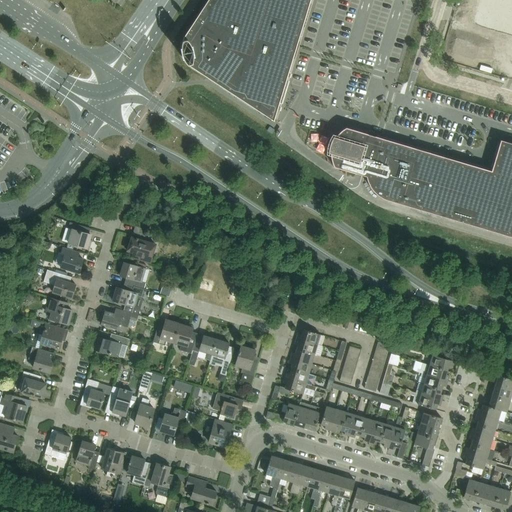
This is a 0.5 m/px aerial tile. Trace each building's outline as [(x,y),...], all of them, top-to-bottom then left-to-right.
[(310,0),(207,0),(185,36),(184,37),(183,39),(183,40),(182,41),(182,42),(182,44),(182,45),(181,47),(181,48),(181,50),(182,52),(182,53),(182,54),(183,56),(183,57),(184,58),(184,59),(185,61),(186,62),(187,63),(188,64),(189,65),(190,66),(191,67),(274,121),(310,0)] [(473,19),(473,22),(511,33),(511,0),(481,0),(475,20),(473,19)] [(369,135),(345,127),(344,128),(342,129),(341,130),(339,132),(338,133),(337,134),(336,136),(335,137),(333,136),(332,138),(331,140),(330,142),(330,144),(329,147),(329,149),(329,151),(329,153),(331,153),(331,155),(331,157),(331,159),(332,160),(332,162),(333,163),(333,165),(334,167),(354,173),(358,174),(365,176),(366,178),(366,180),(367,182),(368,184),(369,185),(370,187),(371,189),(372,190),(373,192),(375,193),(376,195),(377,195),(379,196),(380,197),(382,198),(386,200),(511,236),(511,143),(500,140),(491,171),(369,135)] [(318,159),(326,155),(322,149),(327,146),(323,140),(318,143),(314,137),(307,142),(318,159)] [(364,199),(361,204),(376,210),(378,204),(364,199)] [(86,248),(90,234),(88,234),(90,228),(70,222),(68,228),(66,228),(62,240),(68,242),(86,248)] [(144,236),(146,229),(135,226),(133,232),(144,236)] [(138,238),(136,237),(136,239),(131,237),(127,251),(133,252),(131,258),(139,260),(147,263),(150,264),(155,244),(138,239),(138,238)] [(79,273),(83,259),(77,258),(79,252),(63,247),(61,253),(59,252),(55,264),(61,265),(60,267),(79,273)] [(141,281),(145,268),(147,263),(139,260),(137,266),(124,262),(120,276),(126,277),(124,283),(144,289),(145,283),(141,281)] [(71,298),(75,284),(70,283),(71,277),(47,269),(43,282),(54,285),(52,292),(71,298)] [(142,295),(144,289),(124,283),(122,289),(116,287),(112,300),(112,301),(134,307),(137,294),(142,295)] [(68,324),(72,310),(66,309),(68,303),(49,297),(46,310),(52,312),(50,318),(68,324)] [(134,326),(138,314),(116,308),(115,314),(105,311),(101,324),(125,331),(127,324),(134,326)] [(66,330),(31,319),(30,325),(40,328),(39,334),(42,335),(40,343),(58,348),(61,340),(63,341),(66,330)] [(173,342),(179,323),(166,320),(164,323),(159,322),(153,342),(165,345),(166,340),(173,342)] [(192,328),(191,327),(179,323),(173,342),(181,344),(179,350),(191,353),(196,336),(197,333),(191,331),(192,328)] [(317,344),(320,334),(302,329),(300,333),(298,333),(296,338),(317,344)] [(123,358),(129,339),(111,334),(109,340),(97,337),(94,349),(118,356),(123,358)] [(210,360),(216,339),(203,335),(203,338),(196,336),(191,353),(188,364),(194,366),(199,350),(206,352),(204,358),(210,360)] [(314,354),(317,344),(296,338),(294,343),(297,344),(296,349),(314,354)] [(234,348),(228,346),(229,343),(216,339),(210,360),(209,364),(215,366),(218,356),(224,358),(220,374),(226,375),(234,348)] [(389,345),(377,342),(376,348),(387,351),(389,345)] [(49,372),(55,353),(32,346),(28,359),(35,361),(33,368),(49,372)] [(251,360),(254,350),(241,346),(240,351),(238,351),(238,354),(239,354),(235,365),(242,367),(239,379),(251,383),(257,362),(251,360)] [(359,355),(361,349),(349,346),(347,351),(359,355)] [(385,357),(387,351),(376,348),(374,353),(385,357)] [(311,364),(314,354),(296,349),(295,353),(292,352),(290,358),(311,364)] [(357,361),(359,355),(347,351),(346,357),(357,361)] [(384,363),(385,357),(374,353),(372,359),(384,363)] [(397,366),(399,356),(396,354),(391,353),(388,363),(393,364),(397,366)] [(451,367),(453,361),(426,353),(425,356),(431,358),(429,364),(447,370),(449,366),(451,367)] [(356,367),(357,361),(346,357),(344,363),(356,367)] [(308,373),(311,364),(290,358),(288,363),(291,364),(290,368),(308,373)] [(382,368),(384,363),(372,359),(371,365),(382,368)] [(354,372),(356,367),(344,363),(342,369),(354,372)] [(446,374),(447,370),(429,364),(423,363),(421,370),(418,369),(417,372),(421,373),(447,381),(449,375),(446,374)] [(380,374),(382,368),(371,365),(369,371),(380,374)] [(305,383),(308,373),(290,368),(289,373),(286,372),(284,377),(305,383)] [(352,378),(354,372),(342,369),(341,375),(352,378)] [(333,381),(336,371),(332,370),(331,370),(328,379),(333,381)] [(42,397),(46,384),(39,382),(41,376),(23,371),(18,390),(42,397)] [(146,392),(152,373),(144,371),(138,390),(146,392)] [(379,380),(380,374),(369,371),(367,376),(379,380)] [(391,385),(394,375),(390,374),(385,373),(382,383),(387,384),(391,385)] [(446,386),(447,381),(421,373),(420,376),(425,377),(423,384),(441,390),(443,385),(446,386)] [(350,384),(352,378),(341,375),(339,381),(350,384)] [(511,390),(511,379),(498,375),(495,385),(511,390)] [(377,386),(379,380),(367,376),(365,382),(377,386)] [(302,393),(304,387),(305,383),(284,377),(283,383),(286,383),(285,388),(280,386),(280,387),(275,385),(273,391),(278,393),(278,392),(289,395),(290,390),(302,393)] [(99,408),(104,393),(110,395),(112,386),(87,379),(80,405),(83,397),(88,398),(86,404),(99,408)] [(331,388),(332,383),(333,381),(328,379),(325,389),(330,390),(331,388)] [(375,392),(377,386),(365,382),(364,388),(375,392)] [(440,394),(441,390),(423,384),(421,391),(416,390),(415,392),(441,400),(443,395),(440,394)] [(509,401),(511,392),(511,390),(495,385),(491,396),(509,401)] [(112,386),(110,395),(105,410),(125,416),(132,392),(126,390),(126,389),(124,389),(124,390),(112,386)] [(440,406),(441,400),(415,392),(410,391),(409,394),(414,396),(412,402),(435,409),(437,405),(440,406)] [(22,422),(26,406),(18,403),(20,397),(2,392),(0,399),(0,403),(8,406),(4,417),(22,422)] [(240,409),(243,400),(217,392),(212,408),(220,411),(220,414),(234,418),(236,408),(240,409)] [(506,412),(509,401),(491,396),(488,406),(482,404),(482,405),(500,410),(506,412)] [(142,398),(135,423),(148,427),(154,408),(147,406),(149,400),(142,398)] [(304,427),(310,405),(300,401),(298,406),(293,424),(304,427)] [(293,424),(298,406),(288,403),(284,415),(268,410),(266,417),(274,420),(274,419),(293,424)] [(314,430),(321,408),(310,405),(304,427),(314,430)] [(497,420),(500,410),(482,405),(481,409),(478,408),(476,414),(497,420)] [(329,430),(335,409),(325,406),(320,425),(325,426),(324,428),(329,430)] [(175,426),(181,428),(186,411),(174,408),(172,416),(164,414),(160,430),(173,434),(175,426)] [(340,430),(345,412),(335,409),(329,430),(335,432),(336,429),(340,430)] [(191,425),(195,413),(188,411),(184,423),(191,425)] [(348,436),(355,415),(345,412),(340,430),(344,431),(343,434),(348,436)] [(441,418),(423,412),(420,423),(438,428),(441,418)] [(495,430),(497,420),(476,414),(475,419),(478,420),(476,424),(495,430)] [(359,436),(361,428),(364,418),(355,415),(348,436),(354,437),(355,435),(359,436)] [(368,442),(372,428),(375,421),(364,418),(361,428),(359,436),(364,437),(363,440),(368,442)] [(225,447),(227,438),(229,432),(232,424),(215,419),(208,442),(225,447)] [(379,442),(383,428),(384,424),(375,421),(372,428),(368,442),(374,443),(375,440),(379,442)] [(0,447),(13,452),(18,436),(12,434),(14,427),(0,422),(0,447)] [(435,439),(438,428),(420,423),(417,433),(435,439)] [(387,447),(393,428),(394,426),(384,424),(383,428),(379,442),(384,443),(383,446),(387,447)] [(492,440),(495,430),(476,424),(475,428),(472,428),(471,433),(492,440)] [(398,428),(394,427),(394,426),(393,428),(387,447),(394,449),(394,446),(399,448),(396,457),(402,459),(406,443),(401,442),(405,430),(398,428)] [(57,434),(58,432),(52,430),(44,454),(64,459),(66,453),(70,437),(57,434)] [(432,449),(435,439),(417,433),(415,440),(414,444),(426,448),(421,465),(429,467),(434,449),(432,449)] [(489,449),(492,440),(471,433),(469,438),(472,439),(471,444),(489,449)] [(93,450),(95,445),(82,441),(76,462),(88,465),(87,469),(94,471),(99,452),(93,450)] [(486,459),(489,449),(471,444),(469,448),(466,447),(465,453),(486,459)] [(120,473),(127,451),(126,451),(125,454),(120,452),(119,453),(107,449),(101,468),(108,470),(106,475),(113,477),(114,472),(120,473)] [(485,463),(486,459),(465,453),(463,458),(466,459),(465,463),(483,469),(485,463)] [(273,487),(282,459),(271,455),(265,474),(272,476),(269,486),(273,487)] [(132,482),(144,485),(149,468),(143,466),(145,459),(132,456),(130,462),(129,461),(128,463),(129,463),(127,472),(134,474),(132,482)] [(286,480),(291,462),(282,459),(273,487),(277,489),(280,478),(286,480)] [(462,463),(457,461),(455,467),(456,468),(453,475),(464,478),(467,471),(461,469),(462,463)] [(293,493),(302,465),(291,462),(286,480),(293,482),(289,492),(293,493)] [(170,467),(168,466),(156,463),(151,482),(157,484),(155,491),(156,494),(167,497),(174,475),(168,473),(170,467)] [(307,486),(312,468),(302,465),(293,493),(298,495),(301,484),(307,486)] [(314,500),(323,471),(312,468),(307,486),(313,488),(310,498),(314,500)] [(328,492),(333,474),(323,471),(314,500),(312,505),(316,507),(321,490),(328,492)] [(212,504),(216,491),(202,487),(204,481),(189,477),(177,473),(176,479),(187,482),(186,486),(194,488),(191,498),(212,504)] [(335,506),(344,477),(333,474),(328,492),(334,494),(331,505),(335,506)] [(349,499),(355,480),(344,477),(335,506),(339,507),(342,497),(349,499)] [(473,500),(478,482),(468,479),(463,497),(473,500)] [(483,503),(489,485),(478,482),(473,500),(483,503)] [(494,506),(499,488),(489,485),(483,503),(494,506)] [(272,506),(274,498),(277,489),(273,487),(270,497),(268,505),(272,506)] [(360,511),(367,490),(357,487),(351,506),(358,508),(356,511),(360,511)] [(505,509),(510,491),(499,488),(494,506),(505,509)] [(372,511),(377,494),(367,490),(360,511),(365,511),(366,510),(372,511)] [(257,502),(268,505),(270,497),(259,493),(257,502)] [(383,511),(388,497),(377,494),(372,511),(383,511)] [(394,511),(398,500),(388,497),(383,511),(394,511)] [(406,511),(409,503),(398,500),(394,511),(406,511)] [(198,507),(180,501),(177,511),(197,511),(198,507)] [(418,511),(420,506),(409,503),(406,511),(418,511)]
